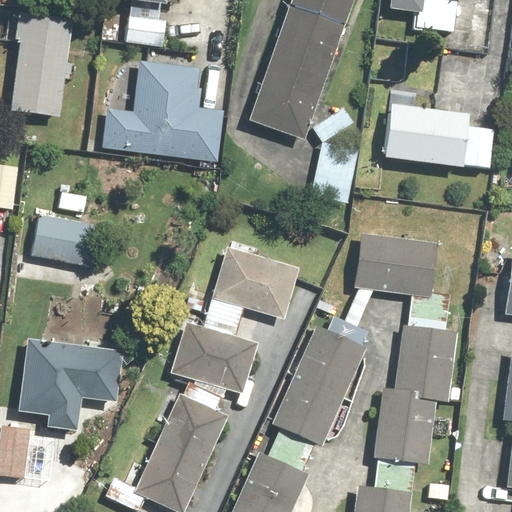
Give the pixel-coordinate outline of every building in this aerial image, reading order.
[(124,0),(124,4),(132,4),(131,16),(127,16),(125,47),(165,50),(168,7),(173,7),(173,0),(124,0)] [(359,0),(292,0),(251,120),(310,140),(359,0)] [(393,0),(393,9),(419,11),(417,28),(457,32),(460,0),(393,0)] [(20,15),(17,44),(21,45),(15,117),(64,121),(68,77),(75,77),(77,61),(71,61),(75,20),(20,15)] [(201,110),(205,70),(139,63),(134,112),(112,110),(107,153),(223,165),(228,112),(201,110)] [(418,108),(419,91),(391,89),(386,162),(493,169),(495,129),(473,128),(474,112),(418,108)] [(315,129),(325,143),(356,122),(347,108),(315,129)] [(353,206),(362,153),(322,146),(313,199),(353,206)] [(0,211),(16,214),(23,171),(0,167),(0,211)] [(88,213),(90,199),(72,196),(74,186),(61,184),(57,208),(88,213)] [(40,218),(32,258),(95,270),(103,230),(40,218)] [(361,327),(376,292),(427,296),(426,299),(412,297),(409,328),(404,328),(398,389),(384,388),(381,429),(371,428),(370,452),(379,453),(377,476),(361,475),(357,511),(413,511),(417,462),(437,463),(442,403),(452,404),(460,333),(449,332),(453,297),(434,295),(438,240),(359,234),(355,290),(359,291),(346,320),(337,316),(330,331),(318,326),(273,425),(324,448),(369,349),(364,346),(371,331),(361,327)] [(262,249),(232,240),(207,329),(186,324),(174,376),(193,380),(186,396),(182,395),(138,489),(113,477),(104,497),(136,511),(144,511),(151,499),(178,511),(189,511),(233,418),(222,413),(231,389),(252,394),(265,342),(242,337),(248,312),(288,324),(304,270),(259,257),(262,249)] [(86,403),(122,407),(128,352),(29,341),(21,415),(52,418),(50,431),(82,435),(86,403)] [(40,434),(41,429),(1,427),(0,434),(0,479),(53,483),(56,435),(40,434)] [(312,511),(314,504),(307,487),(312,476),(260,452),(231,511),(312,511)] [(452,482),(427,481),(427,500),(451,501),(452,482)]
